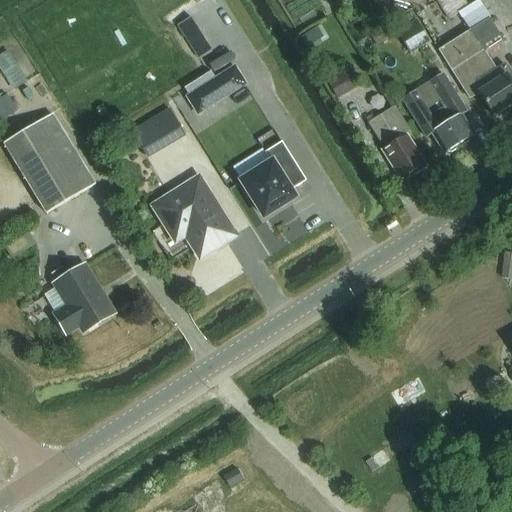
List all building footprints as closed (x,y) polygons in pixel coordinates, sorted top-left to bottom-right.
[(466,0),(440,0),(438,2),(450,19),(470,5),(466,0)] [(394,1),(392,5),(408,10),(410,6),(394,1)] [(408,53),(427,41),(413,18),(394,30),(408,53)] [(504,42),(490,20),(443,51),(474,99),(480,95),(495,118),(511,106),(511,82),(509,78),(511,76),(511,74),(505,66),(498,71),(486,53),(504,42)] [(371,39),(372,40),(376,47),(386,41),(383,34),(382,33),(371,39)] [(199,34),(186,42),(192,53),(206,44),(199,34)] [(0,61),(15,85),(28,77),(10,50),(0,56),(0,61)] [(340,97),(355,88),(345,70),(330,80),(340,97)] [(191,93),(202,110),(236,89),(225,72),(191,93)] [(445,156),(476,136),(464,117),(470,113),(445,74),(431,83),(447,108),(433,117),(417,93),(404,101),(428,139),(432,136),(445,156)] [(0,119),(19,111),(9,88),(0,91),(0,119)] [(103,106),(96,110),(98,114),(105,111),(103,106)] [(381,116),(382,118),(368,126),(387,155),(387,159),(390,164),(393,166),(403,181),(414,174),(417,177),(427,171),(406,137),(412,134),(395,107),(381,116)] [(47,215),(96,186),(53,115),(5,144),(47,215)] [(143,127),(133,133),(147,155),(157,149),(143,127)] [(243,183),(265,219),(292,202),(288,196),(308,183),(283,144),(266,154),(273,164),(243,183)] [(205,180),(161,208),(176,232),(180,229),(190,231),(207,259),(241,237),(205,180)] [(27,233),(4,248),(12,261),(35,245),(27,233)] [(511,254),(504,253),(501,279),(511,280),(511,254)] [(114,315),(84,267),(68,277),(57,284),(56,285),(58,288),(70,308),(56,316),(56,317),(66,334),(81,325),(85,333),(114,315)] [(39,269),(30,269),(31,278),(39,277),(39,269)] [(63,269),(52,276),(57,284),(68,277),(63,269)] [(58,288),(44,296),(56,316),(70,308),(58,288)] [(372,459),(365,464),(372,474),(379,469),(372,459)]
